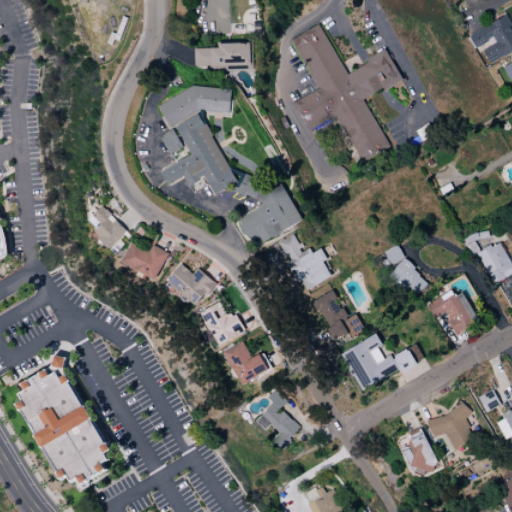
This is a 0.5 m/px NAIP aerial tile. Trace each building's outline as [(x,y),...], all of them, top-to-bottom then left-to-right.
[(511,51),(511,25),(507,15),(465,35),(473,50),(480,47),(487,63),(511,51)] [(316,90),(292,102),(305,130),(336,115),(359,162),(387,148),(363,99),(400,80),(385,49),(363,59),(366,64),(344,75),(319,24),(291,38),(316,90)] [(193,49),(193,70),(252,68),(251,42),(216,43),(216,48),(193,49)] [(511,88),(511,59),(500,66),(511,88)] [(229,114),(230,89),(192,87),(156,105),(167,127),(201,109),(203,112),(229,114)] [(235,182),(197,113),(157,135),(168,154),(183,146),(188,155),(158,172),(166,185),(182,176),(187,186),(202,177),(212,194),(235,182)] [(231,185),(238,198),(249,192),(257,207),(237,218),(252,247),(300,222),(278,178),(255,190),(248,176),(231,185)] [(125,231),(101,206),(87,220),(95,229),(92,232),(107,249),(125,231)] [(0,261),(0,220),(4,229),(7,237),(8,245),(9,256),(0,261)] [(329,277),(322,261),(325,260),(319,249),(310,253),(308,248),(301,252),(293,235),(277,242),(296,282),(299,281),(304,290),(329,277)] [(511,268),(497,241),(475,253),(492,284),(511,273),(511,268)] [(153,280),(167,253),(151,245),(148,252),(130,242),(119,262),(153,280)] [(403,292),(408,287),(415,295),(427,284),(403,259),(386,274),(403,292)] [(165,282),(195,306),(214,283),(196,269),(192,274),(179,264),(165,282)] [(363,330),(354,314),(345,318),(332,291),(312,300),(325,327),(324,327),(331,340),(346,333),(348,338),(363,330)] [(426,304),(434,319),(442,314),(454,335),(477,322),(461,293),(453,297),(450,291),(426,304)] [(217,345),(244,331),(234,314),(226,318),(218,302),(199,312),(217,345)] [(339,352),(359,390),(398,370),(399,372),(423,360),(414,344),(383,360),(376,347),(380,345),(375,334),(339,352)] [(223,350),(238,385),(268,373),(263,361),(260,354),(248,359),(241,343),(223,350)] [(16,404),(22,400),(18,394),(25,390),(21,384),(53,366),(55,357),(55,355),(58,356),(65,357),(68,358),(67,361),(65,370),(111,450),(105,454),(109,460),(103,464),(106,470),(81,484),(77,479),(71,482),(67,476),(60,480),(16,404)] [(278,408),(285,401),(272,389),(265,397),(271,402),(254,421),(263,430),(268,425),(277,433),(270,440),(282,450),(291,440),(288,438),(298,427),(278,408)] [(477,395),(482,411),(497,407),(492,390),(477,395)] [(425,418),(430,437),(446,433),(450,447),(472,442),(465,416),(467,415),(465,408),(425,418)] [(511,410),(493,419),(502,439),(511,434),(511,410)] [(406,439),(410,448),(402,452),(416,478),(438,466),(420,432),(406,439)] [(508,511),(511,511),(511,475),(495,483),(508,511)] [(335,511),(335,492),(322,492),(322,489),(314,489),(314,501),(308,501),(308,511),(335,511)]
